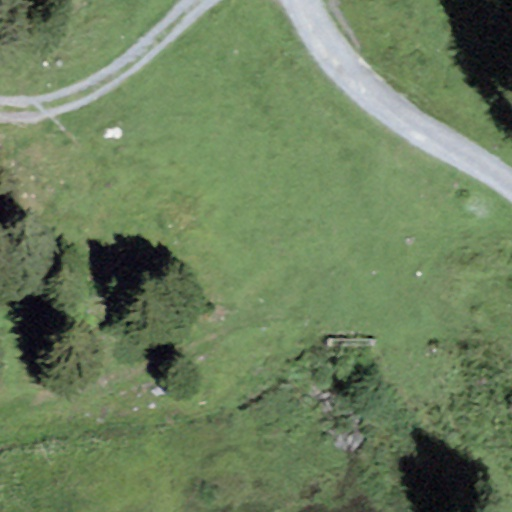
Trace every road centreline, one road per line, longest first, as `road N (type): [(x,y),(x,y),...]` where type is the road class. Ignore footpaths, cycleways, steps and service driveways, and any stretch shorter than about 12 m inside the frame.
road 1 (track): [(311,0),(319,31),(404,129),(511,185)]
road 2 (track): [(0,102),(102,98),(208,0)]
